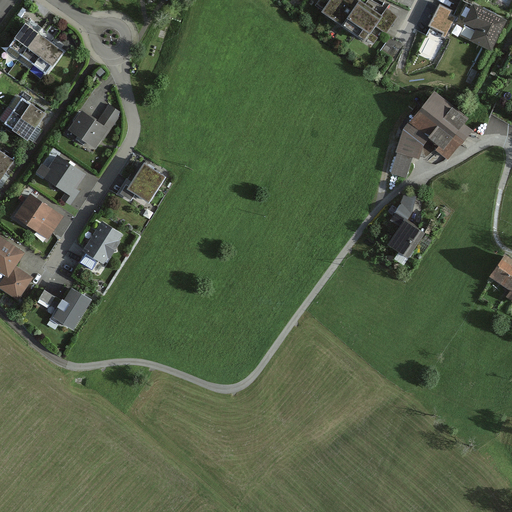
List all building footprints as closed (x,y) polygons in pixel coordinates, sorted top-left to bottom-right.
[(361,42),(372,25),(384,33),(397,16),(385,8),(379,16),(355,0),(327,0),(319,12),(361,42)] [(490,51),(505,20),(460,0),(454,15),(463,19),(461,23),(473,29),(468,41),(490,51)] [(36,35),(23,26),(4,51),(17,60),(36,35)] [(48,44),(36,35),(17,60),(30,69),(48,44)] [(61,53),(48,44),(30,69),(42,79),(61,53)] [(457,149),(471,132),(462,124),(465,120),(432,92),(399,131),(433,159),(448,141),(457,149)] [(22,96),(13,110),(36,125),(45,112),(22,96)] [(95,151),(121,115),(110,108),(99,124),(81,113),(68,132),(95,151)] [(36,125),(13,110),(4,122),(27,138),(36,125)] [(410,156),(395,152),(388,174),(404,178),(410,156)] [(0,153),(0,174),(2,176),(12,161),(0,153)] [(68,205),(77,192),(72,189),(83,173),(54,153),(39,175),(62,192),(58,198),(68,205)] [(149,204),(165,179),(143,165),(127,190),(149,204)] [(47,240),(64,217),(30,192),(13,215),(47,240)] [(408,253),(423,231),(406,220),(391,242),(408,253)] [(103,222),(84,250),(87,252),(80,262),(93,271),(100,260),(105,263),(110,256),(119,255),(117,245),(124,235),(103,222)] [(15,268),(26,253),(0,234),(0,270),(7,275),(0,283),(0,290),(17,303),(32,281),(15,268)] [(511,262),(499,255),(486,277),(510,291),(506,296),(511,300),(511,262)] [(75,328),(93,297),(71,284),(53,316),(75,328)] [(36,304),(54,314),(62,299),(45,289),(36,304)]
